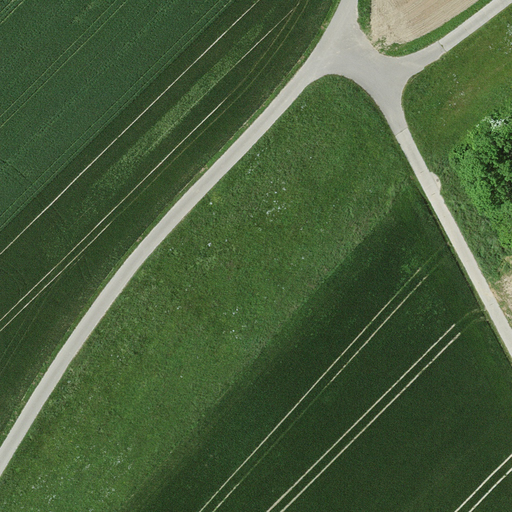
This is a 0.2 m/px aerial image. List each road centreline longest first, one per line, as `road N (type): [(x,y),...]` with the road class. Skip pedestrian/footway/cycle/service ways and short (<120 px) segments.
road 1 (track): [(0,463),(121,276),(304,76),(350,0)]
road 2 (track): [(331,40),(377,81),(511,339)]
road 3 (track): [(505,0),(377,81)]
